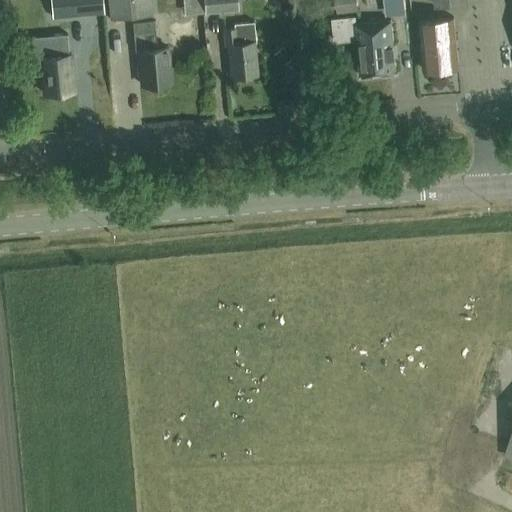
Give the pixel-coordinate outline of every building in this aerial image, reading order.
[(101,0),(50,0),(52,17),(102,13),(101,0)] [(108,0),(110,17),(150,14),(149,0),(108,0)] [(204,0),(206,10),(238,7),(236,0),(204,0)] [(357,0),(337,0),(338,9),(358,7),(357,0)] [(491,0),(494,29),(506,28),(503,0),(491,0)] [(424,69),(458,66),(454,16),(419,20),(424,69)] [(361,75),(396,71),(391,18),(356,22),(361,75)] [(168,46),(156,47),(154,19),(133,21),(135,49),(138,48),(141,83),(171,80),(168,46)] [(223,26),(224,28),(225,43),(227,42),(230,74),(257,72),(254,40),(256,40),(254,19),(234,21),(234,25),(223,26)] [(44,92),(74,89),(71,52),(41,55),(44,92)]
